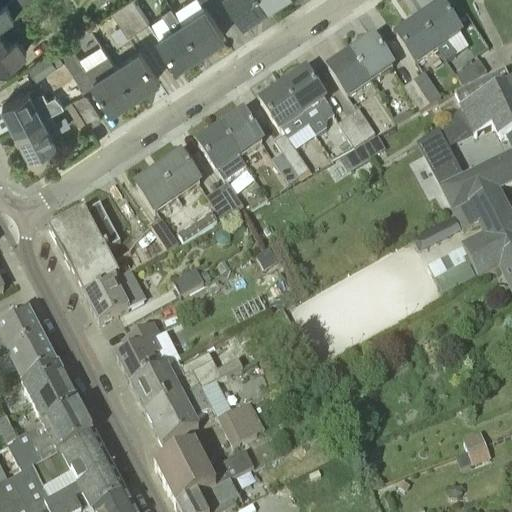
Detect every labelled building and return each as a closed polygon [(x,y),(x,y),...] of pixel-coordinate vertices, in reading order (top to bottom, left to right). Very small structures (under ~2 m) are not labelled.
[(0,23),(33,0),(8,0),(7,1),(7,2),(0,6),(0,23)] [(128,0),(122,4),(138,29),(149,22),(134,0),(128,0)] [(267,7),(262,0),(229,0),(244,22),(267,7)] [(128,36),(138,29),(122,4),(112,11),(128,36)] [(181,21),(201,51),(224,36),(204,6),(181,21)] [(419,26),(438,54),(461,39),(442,11),(419,26)] [(455,29),(466,22),(459,11),(448,19),(455,29)] [(178,66),(201,51),(181,21),(158,36),(178,66)] [(416,68),(438,54),(419,26),(397,41),(416,68)] [(0,27),(0,68),(27,50),(18,37),(10,42),(0,27)] [(134,95),(115,65),(107,53),(85,68),(67,41),(57,48),(64,61),(83,89),(94,82),(112,109),(134,95)] [(352,59),(371,89),(394,74),(374,45),(352,59)] [(64,61),(57,48),(49,53),(48,54),(57,66),(64,61)] [(115,65),(134,95),(158,79),(138,50),(115,65)] [(37,80),(57,66),(48,54),(29,67),(37,80)] [(349,104),(371,89),(352,59),(329,74),(349,104)] [(466,92),(487,77),(479,65),(474,69),(456,81),(466,92)] [(508,143),(511,141),(511,88),(505,75),(456,97),(462,110),(492,96),(506,127),(493,133),(498,144),(507,141),(508,143)] [(304,122),(309,131),(316,140),(326,133),(327,125),(334,120),(326,108),(306,78),(284,92),(304,122)] [(414,86),(430,110),(441,103),(424,79),(414,86)] [(420,116),(430,110),(414,86),(404,93),(420,116)] [(16,132),(52,113),(51,112),(64,106),(63,103),(55,95),(47,98),(43,91),(33,95),(31,90),(2,106),(16,132)] [(289,145),(309,131),(304,122),(284,92),(261,108),(280,137),(282,136),(284,141),(275,147),(282,159),(299,182),(309,177),(304,169),(293,152),(289,145)] [(93,126),(100,121),(99,119),(102,118),(86,94),(73,102),(89,126),(92,125),(93,126)] [(461,115),(474,142),(493,133),(506,127),(492,96),(462,110),(460,111),(461,115)] [(90,129),(89,126),(73,102),(66,107),(84,133),(90,129)] [(52,113),(16,132),(30,158),(58,143),(53,134),(60,130),(52,113)] [(347,121),(364,146),(375,138),(358,114),(347,121)] [(222,133),(242,163),(264,149),(244,119),(222,133)] [(353,153),(364,146),(347,121),(337,128),(353,153)] [(247,170),(242,163),(222,133),(198,149),(218,179),(223,186),(247,170)] [(461,180),(448,154),(439,134),(418,148),(436,183),(437,182),(442,194),(436,198),(446,221),(459,213),(460,214),(476,206),(475,204),(511,187),(511,141),(508,143),(511,157),(461,180)] [(350,176),(370,163),(362,150),(342,163),(350,176)] [(288,190),(299,182),(282,159),(272,166),(288,190)] [(161,175),(180,204),(201,190),(181,161),(161,175)] [(156,220),(180,204),(161,175),(136,191),(156,220)] [(511,187),(475,204),(476,206),(460,214),(459,213),(446,221),(454,218),(462,236),(478,228),(481,237),(511,222),(511,220),(500,196),(511,190),(511,187)] [(219,194),(235,218),(243,213),(227,189),(219,194)] [(222,226),(235,218),(219,194),(206,202),(212,210),(222,226)] [(85,301),(131,276),(167,257),(152,234),(136,249),(130,259),(113,270),(106,256),(120,249),(104,216),(88,223),(88,222),(54,238),(85,301)] [(496,265),(511,257),(511,222),(481,237),(482,239),(461,249),(469,265),(477,281),(479,284),(500,273),(496,265)] [(150,232),(152,234),(167,257),(178,250),(161,224),(150,232)] [(511,257),(496,265),(500,273),(511,298),(511,257)] [(442,298),(477,281),(469,265),(434,283),(442,298)] [(205,273),(197,278),(203,288),(211,283),(205,273)] [(201,288),(202,288),(197,278),(195,274),(193,275),(172,286),(179,300),(187,296),(201,288)] [(131,276),(85,301),(100,330),(146,306),(131,276)] [(201,288),(187,296),(192,306),(206,299),(201,288)] [(0,365),(7,362),(43,344),(30,318),(0,332),(0,348),(0,349),(0,365)] [(132,392),(162,376),(153,361),(160,357),(154,345),(160,342),(154,330),(130,342),(136,354),(117,363),(132,392)] [(22,390),(59,373),(58,371),(43,344),(7,362),(0,365),(0,401),(21,391),(22,390)] [(218,376),(209,358),(181,373),(185,381),(175,386),(169,373),(162,376),(132,392),(146,420),(167,409),(166,407),(194,393),(199,390),(202,394),(214,388),(243,373),(239,365),(218,376)] [(51,409),(72,398),(59,373),(22,390),(21,391),(32,412),(48,404),(51,409)] [(194,424),(212,415),(202,394),(199,390),(194,393),(166,407),(167,409),(146,420),(163,454),(200,434),(194,424)] [(32,412),(42,431),(43,433),(80,414),(80,413),(72,398),(51,409),(48,404),(32,412)] [(233,453),(257,440),(243,412),(218,425),(233,453)] [(61,458),(94,440),(80,414),(43,433),(18,445),(8,450),(18,471),(22,478),(31,473),(61,458)] [(8,424),(0,427),(0,434),(8,450),(18,445),(8,424)] [(462,443),(467,458),(485,451),(479,437),(462,443)] [(48,507),(112,476),(95,444),(62,461),(61,458),(31,473),(48,507)] [(175,511),(230,484),(253,472),(246,457),(217,471),(205,446),(155,472),(174,511),(175,511)] [(485,451),(467,458),(472,470),(489,463),(485,451)] [(31,473),(22,478),(8,485),(4,478),(0,469),(0,511),(107,511),(126,503),(112,476),(48,507),(31,473)] [(230,484),(175,511),(234,511),(241,508),(230,484)] [(405,496),(409,490),(401,485),(397,491),(405,496)] [(448,495),(448,496),(448,497),(448,498),(448,499),(449,499),(449,500),(450,501),(451,502),(452,502),(453,503),(454,503),(455,503),(456,503),(457,503),(457,502),(458,502),(459,502),(459,501),(460,501),(460,500),(461,499),(461,498),(462,497),(462,496),(462,495),(461,494),(461,493),(460,492),(460,491),(459,491),(459,490),(458,490),(457,489),(456,489),(455,489),(454,489),(453,489),(452,489),(452,490),(451,490),(450,491),(449,492),(449,493),(448,493),(448,494),(448,495)] [(131,511),(126,503),(107,511),(131,511)]
